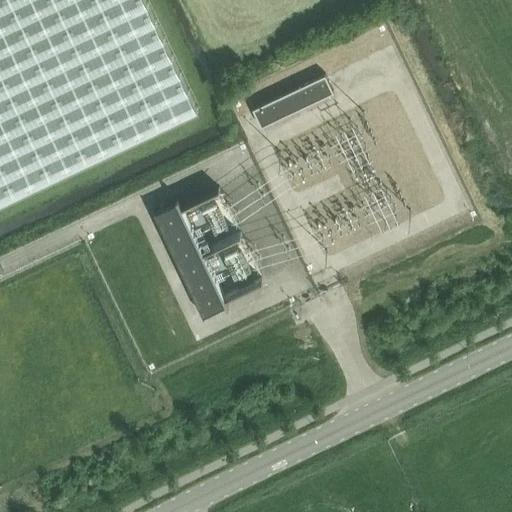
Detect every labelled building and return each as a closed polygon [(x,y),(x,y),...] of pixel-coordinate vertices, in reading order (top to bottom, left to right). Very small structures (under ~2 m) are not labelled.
[(0,0),(0,204),(197,109),(145,0),(0,0)] [(252,108),(261,126),(334,92),(325,73),(252,108)] [(435,165),(402,166),(404,205),(437,203),(435,165)] [(175,192),(183,208),(220,190),(212,175),(175,192)] [(203,251),(182,206),(178,197),(176,198),(177,200),(155,211),(154,209),(153,210),(203,315),(204,315),(204,314),(226,303),(227,306),(229,305),(225,296),(203,251)] [(198,239),(205,252),(238,235),(230,221),(198,239)] [(245,284),(262,275),(256,265),(219,285),(228,302),(249,291),(245,284)] [(322,511),(319,497),(288,503),(289,511),(322,511)]
